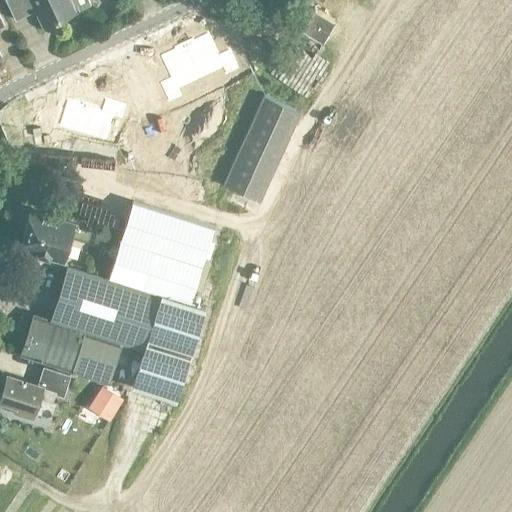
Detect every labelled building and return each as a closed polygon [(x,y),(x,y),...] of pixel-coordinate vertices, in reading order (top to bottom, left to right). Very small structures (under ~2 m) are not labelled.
[(5,0),(15,19),(27,13),(26,11),(33,8),(42,26),(59,18),(57,16),(74,8),(73,6),(76,4),(78,9),(89,3),(87,0),(5,0)] [(331,47),(361,0),(336,0),(314,35),(331,47)] [(250,63),(240,43),(229,48),(219,26),(195,37),(211,72),(233,61),(237,69),(250,63)] [(211,72),(195,37),(171,49),(181,71),(170,76),(179,96),(192,89),(189,82),(211,72)] [(264,93),(224,180),(223,183),(260,198),(300,110),(264,93)] [(104,138),(111,113),(119,115),(123,102),(102,96),(98,107),(64,97),(56,124),(104,138)] [(193,300),(215,221),(130,198),(110,274),(66,262),(52,315),(32,309),(21,352),(110,376),(115,357),(128,360),(133,343),(142,346),(132,383),(180,395),(205,303),(193,300)] [(93,242),(96,230),(96,229),(75,223),(31,210),(27,225),(25,224),(21,238),(23,238),(20,247),(64,260),(71,235),(93,242)] [(115,239),(118,225),(104,222),(101,235),(115,239)] [(38,383),(7,374),(0,396),(0,400),(15,405),(13,410),(32,416),(38,397),(52,401),(55,392),(63,394),(69,374),(43,366),(38,383)] [(97,434),(119,397),(97,384),(75,422),(97,434)]
